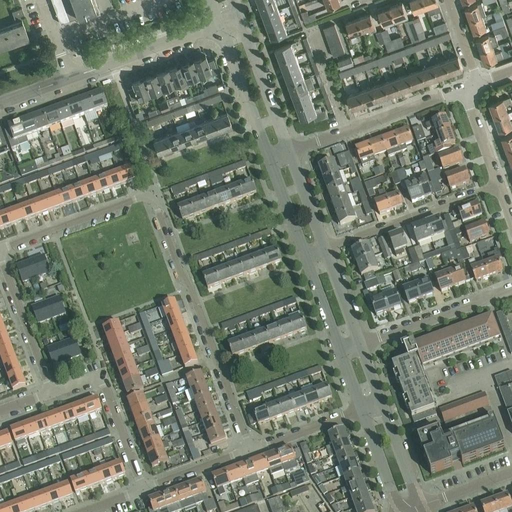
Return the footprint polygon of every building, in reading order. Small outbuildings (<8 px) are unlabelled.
[(51,0),(60,23),(95,10),(91,0),(51,0)] [(262,15),(278,9),(275,0),(265,0),(258,3),(262,15)] [(409,0),(414,12),(427,7),(423,0),(409,0)] [(441,10),(437,0),(423,0),(427,7),(433,5),(435,12),(441,10)] [(504,13),(510,10),(506,1),(500,3),(504,13)] [(396,23),(408,19),(402,2),(390,6),(396,23)] [(295,16),(298,15),(294,3),(290,5),(295,16)] [(474,4),(465,8),(469,20),(482,15),(479,9),(483,7),(481,3),(478,4),(478,3),(474,4)] [(303,13),(300,5),(298,5),(302,17),(308,15),(307,11),(303,13)] [(384,27),(396,23),(390,6),(378,11),(384,27)] [(14,18),(24,14),(21,7),(11,11),(14,18)] [(266,27),(283,21),(278,9),(262,15),(266,27)] [(497,21),(491,23),(493,29),(505,25),(503,19),(499,10),(493,12),(497,21)] [(305,23),(316,19),(314,13),(308,15),(302,17),(305,23)] [(370,14),(358,18),(363,30),(364,30),(370,28),(371,32),(376,30),(375,26),(373,23),(370,14)] [(474,32),(483,29),(486,28),(482,15),(469,20),(474,32)] [(420,39),(426,37),(419,16),(412,19),(420,39)] [(353,42),(358,40),(355,33),(363,30),(358,18),(346,23),(353,42)] [(28,39),(21,19),(22,22),(0,29),(0,46),(1,46),(2,48),(10,45),(9,43),(14,41),(15,44),(28,39)] [(414,42),(420,39),(412,19),(406,21),(414,42)] [(269,39),(287,33),(283,21),(266,27),(271,38),(269,39)] [(436,33),(438,32),(448,29),(445,21),(433,26),(436,33)] [(325,33),(336,29),(334,24),(323,28),(325,33)] [(505,25),(493,29),(495,33),(506,29),(505,25)] [(327,39),(338,35),(336,29),(325,33),(327,39)] [(390,40),(386,29),(380,31),(385,42),(388,51),(396,48),(392,39),(390,40)] [(380,44),(385,42),(380,31),(376,32),(380,44)] [(449,32),(440,35),(442,41),(451,37),(449,32)] [(493,35),(488,34),(476,39),(480,51),(493,46),(498,45),(494,35),(493,35)] [(329,44),(340,40),(338,35),(327,39),(329,44)] [(439,45),(438,42),(439,42),(437,36),(425,41),(427,46),(431,45),(432,48),(439,45)] [(307,50),(311,49),(306,37),(303,38),(307,50)] [(331,50),(342,46),(340,40),(329,44),(331,50)] [(295,55),(293,47),(297,45),(295,41),(273,49),(273,50),(275,49),(279,61),(295,55)] [(414,51),(427,46),(425,41),(412,45),(414,51)] [(402,55),(414,51),(412,45),(400,50),(402,55)] [(333,56),(345,52),(342,46),(331,50),(333,56)] [(495,52),(494,49),(493,46),(480,51),(485,63),(502,57),(500,51),(495,52)] [(311,62),(315,61),(311,49),(307,50),(311,62)] [(400,50),(391,53),(393,58),(395,64),(404,61),(402,55),(400,50)] [(364,58),(362,54),(353,57),(355,63),(364,59),(372,57),(371,55),(364,58)] [(390,60),(388,54),(376,59),(378,64),(379,68),(391,63),(390,60)] [(207,61),(205,55),(204,55),(205,56),(193,61),(199,77),(210,73),(211,75),(218,72),(213,59),(207,61)] [(283,72),(300,66),(295,55),(279,61),(283,72)] [(340,68),(353,64),(350,56),(338,61),(340,68)] [(450,73),(462,69),(458,56),(446,60),(450,73)] [(365,69),(378,64),(376,59),(363,63),(365,69)] [(438,77),(450,73),(446,60),(433,65),(438,77)] [(187,82),(187,81),(199,77),(193,61),(181,65),(187,82)] [(316,74),(319,72),(315,61),(311,62),(316,74)] [(353,73),(365,69),(363,63),(351,68),(353,73)] [(187,82),(181,65),(168,70),(174,86),(180,84),(182,89),(189,87),(187,81),(187,82)] [(426,82),(438,77),(433,65),(421,69),(426,82)] [(288,84),(304,78),(300,66),(283,72),(288,84)] [(343,86),(350,84),(347,75),(353,73),(351,68),(338,72),(343,86)] [(413,86),(426,82),(421,69),(409,74),(413,86)] [(162,90),(174,86),(168,70),(156,74),(162,90)] [(320,86),(324,84),(319,72),(316,74),(320,86)] [(150,95),(162,90),(156,74),(144,78),(150,95)] [(401,91),(413,86),(409,74),(396,78),(401,91)] [(150,95),(144,78),(132,83),(131,81),(131,82),(133,87),(127,89),(131,100),(137,98),(137,100),(150,95)] [(292,96),(308,90),(304,78),(288,84),(292,96)] [(389,95),(401,91),(396,78),(384,83),(389,95)] [(376,100),(389,95),(384,83),(372,87),(376,100)] [(206,95),(218,91),(216,84),(203,88),(204,91),(206,95)] [(364,104),(376,100),(372,87),(360,91),(364,104)] [(95,112),(98,111),(108,108),(101,90),(101,92),(90,96),(95,112)] [(296,107),(312,101),(308,90),(292,96),(296,107)] [(193,100),(206,95),(204,91),(192,96),(193,100)] [(352,108),(364,104),(360,91),(347,96),(352,108)] [(209,103),(221,99),(219,93),(207,98),(209,103)] [(329,109),(332,107),(328,95),(324,97),(329,109)] [(84,117),(95,112),(90,96),(78,101),(84,117)] [(184,97),(179,98),(180,100),(179,100),(181,104),(193,100),(192,96),(184,99),(184,97)] [(494,117),(508,112),(505,105),(511,102),(510,97),(489,104),(494,117)] [(207,98),(197,102),(199,107),(203,106),(208,104),(209,103),(207,98)] [(156,113),(169,109),(167,105),(168,105),(166,100),(158,103),(160,107),(155,109),(156,113)] [(169,109),(178,105),(181,104),(179,100),(168,105),(167,105),(169,109)] [(72,121),(84,117),(78,101),(66,105),(72,121)] [(312,101),(296,107),(300,119),(299,119),(299,120),(312,115),(314,122),(325,117),(328,117),(325,110),(322,111),(320,106),(315,108),(313,104),(312,101)] [(195,102),(185,106),(187,112),(197,108),(195,102)] [(61,125),(72,121),(66,105),(55,109),(61,125)] [(172,117),(184,112),(182,107),(170,111),(172,117)] [(49,130),(49,129),(61,125),(55,109),(43,113),(49,130)] [(170,111),(160,115),(162,120),(171,117),(172,117),(170,111)] [(511,119),(511,120),(508,112),(494,117),(499,130),(508,127),(511,125),(511,119)] [(38,134),(49,130),(43,113),(31,118),(37,134),(38,134)] [(219,130),(231,126),(226,113),(214,118),(219,130)] [(154,117),(148,120),(150,125),(155,123),(159,122),(160,121),(158,116),(154,117)] [(450,131),(445,117),(425,125),(427,130),(433,128),(437,136),(450,131)] [(31,118),(20,122),(26,138),(28,143),(39,139),(37,134),(31,118)] [(206,135),(219,130),(214,118),(202,122),(206,135)] [(196,124),(194,120),(188,122),(189,127),(194,139),(206,135),(202,122),(196,124)] [(28,144),(26,138),(20,122),(8,126),(10,130),(5,132),(12,150),(28,144)] [(417,143),(426,140),(421,126),(412,130),(417,143)] [(182,144),(194,139),(189,127),(177,131),(182,144)] [(169,148),(182,144),(177,131),(165,136),(169,148)] [(400,153),(407,150),(405,145),(412,143),(411,140),(408,131),(407,131),(394,136),(400,153)] [(450,131),(437,136),(439,144),(427,148),(431,157),(451,149),(450,146),(455,144),(450,131)] [(0,154),(9,152),(5,142),(2,133),(2,132),(0,132),(0,154)] [(507,151),(511,149),(511,133),(502,138),(507,151)] [(157,153),(169,148),(165,136),(153,140),(157,153)] [(400,153),(394,136),(381,141),(386,153),(387,152),(388,157),(400,153)] [(56,147),(61,143),(57,137),(52,140),(56,147)] [(373,157),(386,153),(381,141),(368,146),(373,157)] [(121,144),(111,148),(113,153),(123,150),(121,144)] [(373,157),(368,146),(357,150),(356,150),(360,162),(373,157)] [(109,149),(99,153),(101,158),(111,154),(109,149)] [(448,155),(439,158),(443,170),(453,167),(462,163),(462,162),(459,156),(458,151),(448,155)] [(349,169),(354,167),(349,152),(343,155),(349,169)] [(87,157),(89,162),(98,159),(97,154),(87,157)] [(401,168),(406,166),(403,159),(401,155),(397,156),(401,168)] [(44,165),(39,167),(41,170),(50,167),(48,163),(49,163),(46,157),(42,159),(44,165)] [(84,158),(74,162),(76,167),(86,163),(84,158)] [(323,179),(338,173),(334,161),(318,167),(323,179)] [(234,172),(237,171),(246,167),(244,162),(232,166),(234,172)] [(426,170),(424,162),(418,164),(421,172),(426,170)] [(72,163),(62,166),(64,172),(74,168),(72,163)] [(36,164),(26,167),(27,171),(29,175),(38,171),(37,168),(36,164)] [(232,166),(222,170),(224,175),(234,172),(232,166)] [(60,167),(50,171),(52,176),(62,172),(60,167)] [(122,186),(134,181),(130,168),(118,173),(122,186)] [(433,172),(432,168),(426,170),(430,180),(442,175),(440,169),(433,172)] [(400,184),(408,181),(404,170),(400,171),(396,173),(400,184)] [(220,171),(210,174),(212,180),(222,176),(220,171)] [(455,174),(446,178),(447,180),(450,189),(469,182),(467,178),(465,171),(455,174)] [(48,172),(38,175),(40,181),(49,177),(48,172)] [(7,179),(5,173),(0,174),(0,179),(0,181),(2,185),(13,181),(12,177),(7,179)] [(110,190),(122,186),(118,173),(105,177),(110,190)] [(327,190),(342,185),(338,173),(323,179),(327,190)] [(394,187),(400,184),(396,173),(394,173),(390,175),(394,187)] [(423,199),(431,197),(427,187),(430,186),(426,174),(418,177),(420,181),(417,182),(423,199)] [(208,175),(197,179),(199,185),(209,181),(210,181),(208,175)] [(435,195),(442,192),(438,182),(444,181),(442,175),(430,180),(435,195)] [(35,176),(26,180),(27,185),(37,182),(35,176)] [(98,195),(110,190),(105,177),(93,182),(98,195)] [(382,186),(387,184),(385,177),(379,179),(382,186)] [(358,192),(363,190),(359,179),(354,181),(358,192)] [(367,192),(376,189),(376,188),(382,186),(379,179),(364,184),(367,192)] [(195,180),(185,184),(187,189),(197,185),(195,180)] [(23,181),(13,184),(15,190),(25,186),(23,181)] [(244,198),(256,194),(252,181),(239,186),(244,198)] [(85,199),(98,195),(93,182),(81,186),(85,199)] [(412,203),(423,199),(417,182),(406,186),(412,203)] [(185,190),(183,184),(170,189),(174,198),(186,193),(185,190)] [(11,185),(1,189),(3,194),(13,191),(11,185)] [(331,202),(346,197),(342,185),(327,190),(331,202)] [(73,203),(85,199),(81,186),(69,191),(73,203)] [(231,203),(244,198),(239,186),(227,190),(231,203)] [(219,207),(231,203),(227,190),(215,195),(219,207)] [(362,204),(367,202),(363,190),(358,192),(362,204)] [(61,208),(73,203),(69,191),(56,195),(61,208)] [(379,215),(391,211),(386,198),(384,191),(378,193),(381,200),(375,202),(379,215)] [(391,211),(402,207),(398,194),(386,198),(391,211)] [(49,212),(61,208),(56,195),(44,200),(49,212)] [(207,212),(219,207),(215,195),(202,199),(207,212)] [(335,214),(351,208),(346,197),(331,202),(335,214)] [(195,217),(207,212),(202,199),(190,204),(195,217)] [(36,217),(49,212),(44,200),(32,204),(36,217)] [(366,216),(372,214),(367,202),(362,204),(366,216)] [(24,221),(36,217),(32,204),(20,209),(24,221)] [(182,221),(195,217),(190,204),(178,209),(182,221)] [(458,212),(453,214),(454,218),(460,216),(462,221),(462,223),(472,220),(482,216),(481,216),(479,209),(477,205),(458,212)] [(340,226),(355,220),(351,208),(335,214),(340,226)] [(12,226),(24,221),(20,209),(7,213),(12,226)] [(0,230),(12,226),(7,213),(0,216),(0,230)] [(454,231),(449,215),(443,217),(445,222),(449,232),(449,233),(454,231)] [(440,224),(438,219),(426,224),(431,239),(444,235),(444,234),(449,232),(445,222),(440,224)] [(417,244),(431,239),(426,224),(412,229),(417,244)] [(475,227),(466,231),(470,243),(479,239),(489,236),(487,231),(485,225),(484,224),(475,227)] [(461,250),(456,236),(463,234),(461,228),(454,231),(449,233),(454,246),(454,245),(456,250),(459,249),(459,251),(462,250),(461,250)] [(259,240),(271,236),(269,230),(257,235),(259,240)] [(396,257),(404,254),(402,250),(407,248),(401,233),(389,237),(396,257)] [(257,235),(247,238),(249,244),(259,240),(257,235)] [(245,239),(235,243),(237,248),(247,245),(245,239)] [(382,254),(389,252),(384,239),(377,241),(382,254)] [(233,244),(223,247),(225,253),(226,253),(235,249),(233,244)] [(373,249),(371,244),(368,245),(352,251),(356,263),(374,257),(371,250),(373,249)] [(463,262),(469,260),(468,254),(474,252),(479,250),(477,244),(461,250),(462,250),(459,251),(463,262)] [(441,256),(456,250),(454,245),(454,246),(436,252),(437,256),(441,255),(441,256)] [(419,247),(413,249),(419,263),(425,261),(431,259),(436,257),(437,256),(436,252),(423,257),(419,247)] [(220,248),(210,252),(212,257),(218,255),(220,261),(224,259),(222,254),(220,248)] [(265,254),(264,254),(269,267),(281,262),(279,255),(277,249),(269,252),(265,254)] [(413,249),(408,251),(413,265),(414,265),(419,263),(413,249)] [(463,262),(459,251),(459,249),(456,250),(441,256),(443,262),(448,260),(449,263),(457,260),(458,264),(463,262)] [(490,277),(502,273),(498,260),(501,258),(498,249),(494,251),(494,253),(487,255),(490,263),(485,265),(490,277)] [(385,261),(392,258),(389,252),(382,254),(385,261)] [(208,253),(198,256),(200,262),(210,258),(208,253)] [(257,271),(269,267),(264,254),(252,259),(257,271)] [(50,273),(44,256),(43,256),(43,257),(30,262),(36,278),(49,273),(50,273)] [(376,264),(374,257),(356,263),(361,276),(381,269),(379,264),(376,264)] [(244,276),(257,271),(252,259),(240,263),(244,276)] [(429,271),(435,269),(431,259),(425,261),(429,271)] [(477,267),(475,260),(468,262),(476,283),(490,277),(485,265),(477,267)] [(36,278),(30,262),(17,266),(16,266),(23,283),(36,278)] [(232,280),(244,276),(240,263),(227,268),(232,280)] [(441,293),(453,288),(446,267),(440,269),(443,276),(435,278),(441,293)] [(446,267),(453,288),(466,284),(460,269),(454,271),(452,268),(447,270),(446,267)] [(220,285),(232,280),(227,268),(215,272),(220,285)] [(396,283),(402,281),(398,271),(392,273),(396,283)] [(207,289),(220,285),(215,272),(203,277),(207,289)] [(380,288),(388,285),(385,277),(378,280),(380,288)] [(421,300),(433,295),(426,277),(414,281),(416,285),(421,300)] [(366,291),(379,286),(378,285),(376,279),(364,284),(366,291)] [(408,304),(421,300),(416,285),(403,290),(408,304)] [(388,312),(401,307),(395,292),(383,297),(388,312)] [(65,314),(59,297),(58,298),(46,303),(51,319),(65,314),(65,315),(65,314)] [(376,316),(388,312),(383,297),(370,302),(376,316)] [(283,308),(297,304),(295,298),(281,303),(283,308)] [(167,319),(179,314),(175,302),(162,307),(167,319)] [(51,319),(46,303),(32,308),(32,307),(32,308),(38,324),(39,324),(38,324),(51,319)] [(281,303),(273,306),(275,312),(283,308),(281,303)] [(270,307),(260,311),(262,316),(272,313),(270,307)] [(258,312),(248,315),(250,321),(260,317),(258,312)] [(145,313),(139,315),(143,324),(143,325),(148,323),(145,313)] [(171,331),(184,327),(179,314),(167,319),(171,331)] [(245,316),(236,320),(238,325),(247,322),(245,316)] [(422,367),(500,338),(492,316),(484,318),(484,320),(474,324),(473,322),(458,328),(459,330),(448,334),(447,332),(432,338),(433,339),(422,343),(421,342),(414,344),(413,343),(404,347),(403,347),(404,348),(408,360),(397,364),(392,365),(395,373),(397,373),(401,383),(399,384),(405,399),(406,399),(410,409),(409,410),(412,418),(415,417),(419,415),(423,414),(427,412),(430,411),(434,410),(417,364),(420,363),(422,367)] [(293,335),(306,330),(302,318),(289,323),(293,335)] [(236,330),(234,327),(235,326),(233,321),(221,325),(223,331),(228,329),(230,333),(236,330)] [(123,334),(119,323),(103,329),(107,340),(123,334)] [(282,339),(293,335),(289,323),(277,327),(282,339)] [(136,333),(142,331),(140,324),(134,327),(136,333)] [(149,325),(144,327),(148,337),(153,335),(149,325)] [(130,335),(136,333),(134,327),(128,329),(130,335)] [(184,327),(171,331),(174,338),(176,343),(188,339),(184,327)] [(270,344),(282,339),(277,327),(265,331),(270,344)] [(257,348),(270,344),(265,331),(253,336),(257,348)] [(111,351),(127,345),(123,334),(107,340),(111,351)] [(245,353),(257,348),(253,336),(240,340),(245,353)] [(0,354),(12,350),(7,338),(0,340),(0,354)] [(154,338),(149,340),(152,350),(158,348),(154,338)] [(81,356),(74,339),(74,340),(61,344),(67,361),(80,356),(81,356)] [(172,345),(171,345),(174,353),(179,351),(180,356),(193,351),(188,339),(176,343),(172,345)] [(233,357),(245,353),(240,340),(228,345),(233,357)] [(67,361),(61,344),(48,349),(47,349),(53,366),(54,366),(54,365),(67,361)] [(116,362),(131,356),(127,345),(111,351),(116,362)] [(145,355),(150,353),(148,347),(142,349),(145,355)] [(142,349),(136,351),(137,354),(139,357),(145,355),(142,349)] [(0,356),(4,367),(16,362),(12,350),(0,354),(0,356)] [(159,350),(153,352),(157,362),(162,360),(159,350)] [(185,368),(197,364),(193,351),(180,356),(185,368)] [(131,356),(116,362),(120,373),(135,367),(131,356)] [(162,376),(173,372),(170,365),(173,364),(171,359),(163,362),(158,364),(162,376)] [(9,379),(21,374),(16,362),(4,367),(9,379)] [(120,373),(124,385),(140,379),(135,367),(120,373)] [(311,370),(310,370),(312,376),(322,372),(320,367),(312,369),(311,370)] [(308,371),(297,375),(299,381),(310,377),(308,371)] [(147,380),(153,378),(151,372),(145,374),(147,380)] [(190,390),(205,385),(201,374),(201,373),(186,379),(190,390)] [(504,386),(509,384),(506,373),(500,375),(504,386)] [(13,391),(26,387),(21,374),(9,379),(13,391)] [(498,388),(504,386),(500,375),(494,378),(498,388)] [(294,376),(285,379),(287,385),(297,382),(294,376)] [(127,395),(128,396),(144,390),(142,385),(147,383),(145,378),(140,380),(140,379),(124,385),(128,395),(127,395)] [(282,380),(273,384),(275,390),(284,386),(282,380)] [(170,398),(175,396),(172,388),(173,388),(172,384),(165,386),(170,398)] [(511,384),(499,390),(508,414),(507,415),(511,427),(511,384)] [(205,385),(190,390),(192,395),(194,401),(209,396),(205,385)] [(271,385),(260,388),(263,394),(273,390),(271,385)] [(319,403),(332,399),(327,386),(315,390),(319,403)] [(249,402),(259,399),(261,398),(260,395),(258,389),(246,394),(249,402)] [(306,408),(319,403),(315,390),(302,395),(306,408)] [(294,393),(289,395),(290,400),(289,400),(294,412),(306,408),(302,395),(296,398),(294,393)] [(147,407),(143,395),(127,400),(127,401),(128,401),(132,412),(147,407)] [(175,396),(170,398),(172,405),(178,403),(175,396)] [(198,412),(213,407),(209,396),(194,401),(198,412)] [(482,404),(480,400),(479,396),(473,398),(478,411),(484,409),(482,404)] [(472,413),(478,411),(473,398),(468,400),(472,413)] [(89,416),(92,415),(101,411),(97,399),(85,403),(89,416)] [(282,417),(294,412),(289,400),(278,404),(282,417)] [(467,415),(472,413),(468,400),(462,402),(467,415)] [(461,417),(467,415),(462,402),(456,404),(461,417)] [(77,420),(89,416),(85,403),(72,408),(77,420)] [(270,421),(282,417),(278,404),(265,409),(270,421)] [(455,419),(461,417),(456,404),(451,406),(455,419)] [(449,421),(455,419),(451,406),(445,408),(446,413),(448,417),(449,421)] [(136,423),(151,418),(147,407),(132,412),(136,423)] [(202,423),(217,418),(213,407),(198,412),(202,423)] [(488,407),(484,409),(478,411),(472,413),(467,415),(461,417),(455,419),(449,421),(445,423),(445,424),(445,425),(446,429),(491,412),(490,408),(489,408),(488,407)] [(65,425),(77,420),(72,408),(60,412),(65,425)] [(258,426),(270,421),(265,409),(253,413),(258,426)] [(158,419),(172,414),(171,410),(157,415),(158,419)] [(178,420),(183,418),(180,410),(175,412),(178,420)] [(52,429),(65,425),(60,412),(48,417),(52,429)] [(40,434),(52,429),(48,417),(35,421),(40,434)] [(140,435),(155,429),(151,418),(136,423),(140,435)] [(180,427),(186,425),(183,418),(178,420),(180,427)] [(207,434),(221,429),(217,418),(202,423),(207,434)] [(462,464),(504,448),(494,419),(488,421),(490,426),(453,440),(454,442),(460,458),(462,464)] [(28,438),(40,434),(35,421),(23,426),(28,438)] [(444,445),(439,431),(442,430),(439,423),(421,430),(423,436),(417,438),(431,475),(453,467),(450,462),(460,458),(454,442),(444,445)] [(15,443),(28,438),(23,426),(11,430),(15,443)] [(144,445),(159,439),(155,429),(140,435),(144,445)] [(221,429),(207,434),(207,436),(211,446),(226,440),(225,439),(225,440),(221,429)] [(346,437),(344,430),(344,429),(328,435),(332,447),(348,441),(348,440),(351,439),(350,436),(346,437)] [(98,441),(110,436),(111,436),(109,430),(105,432),(96,435),(98,441)] [(189,433),(183,435),(186,442),(191,440),(189,433)] [(0,450),(12,446),(8,434),(0,436),(0,450)] [(93,435),(84,439),(86,445),(96,441),(93,435)] [(120,461),(111,438),(99,443),(101,448),(109,445),(115,463),(120,461)] [(161,444),(159,439),(144,445),(148,457),(164,451),(163,450),(169,448),(167,442),(161,444)] [(81,440),(71,444),(73,449),(83,446),(81,440)] [(189,449),(194,447),(191,440),(186,442),(189,449)] [(68,445),(67,441),(58,444),(59,448),(61,454),(73,449),(71,444),(68,445)] [(350,447),(348,441),(332,447),(336,457),(352,451),(351,451),(355,450),(353,446),(350,447)] [(101,448),(99,443),(86,447),(88,453),(94,451),(95,456),(103,453),(101,448)] [(304,457),(308,455),(310,455),(306,443),(300,446),(304,457)] [(86,447),(76,451),(79,457),(88,453),(86,447)] [(49,458),(61,454),(59,448),(47,452),(47,453),(49,458)] [(285,473),(298,468),(295,461),(290,448),(277,453),(284,471),(285,473)] [(152,468),(168,462),(164,451),(148,457),(152,467),(152,468)] [(354,458),(352,451),(336,457),(339,467),(355,462),(355,461),(359,460),(357,457),(354,458)] [(64,462),(76,457),(74,452),(61,456),(64,462)] [(24,467),(37,463),(33,453),(21,458),(22,461),(24,467)] [(44,453),(34,457),(37,463),(46,459),(44,453)] [(284,471),(277,453),(264,457),(269,470),(271,476),(284,471)] [(58,457),(48,461),(50,466),(60,462),(58,458),(58,457)] [(258,482),(259,482),(256,475),(269,470),(264,457),(251,462),(256,475),(258,482)] [(113,466),(111,460),(106,462),(108,468),(113,480),(125,476),(120,463),(113,466)] [(45,461),(35,465),(37,471),(47,467),(45,461)] [(258,482),(256,475),(251,462),(238,467),(243,480),(246,487),(258,482)] [(358,469),(355,462),(339,467),(343,478),(359,472),(363,471),(361,467),(358,469)] [(16,464),(6,467),(8,473),(18,469),(16,464)] [(33,466),(23,470),(25,475),(28,474),(35,472),(35,471),(33,466)] [(230,485),(243,480),(238,467),(225,472),(230,485)] [(100,485),(113,480),(108,468),(96,472),(100,485)] [(10,481),(23,476),(21,471),(8,475),(10,481)] [(88,489),(100,485),(96,472),(83,477),(88,489)] [(220,497),(225,495),(223,488),(230,485),(225,472),(212,476),(217,490),(220,497)] [(305,472),(293,477),(297,488),(309,483),(305,472)] [(362,479),(359,472),(343,478),(347,489),(363,483),(363,482),(366,481),(365,478),(362,479)] [(0,484),(10,481),(8,475),(0,478),(0,484)] [(317,486),(321,484),(316,476),(312,479),(317,486)] [(75,494),(88,489),(83,477),(71,481),(75,494)] [(209,501),(206,494),(201,481),(188,485),(193,499),(195,505),(203,502),(205,508),(206,511),(209,511),(217,509),(213,499),(209,501)] [(366,490),(363,483),(347,489),(351,499),(367,493),(370,492),(369,488),(366,490)] [(60,502),(72,497),(68,485),(56,489),(60,502)] [(182,510),(195,505),(193,499),(188,485),(175,490),(180,503),(182,510)] [(323,496),(328,493),(322,486),(318,489),(323,496)] [(299,496),(309,492),(307,487),(297,491),(299,496)] [(48,506),(60,502),(56,489),(43,494),(48,506)] [(168,511),(176,511),(182,510),(180,503),(175,490),(162,495),(167,508),(168,511)] [(370,500),(367,493),(351,499),(355,509),(371,504),(371,503),(374,502),(373,499),(370,500)] [(37,496),(31,498),(36,511),(48,506),(43,494),(42,494),(37,496)] [(167,508),(162,495),(149,500),(152,508),(148,510),(148,511),(168,511),(167,508)] [(330,505),(334,503),(329,495),(325,498),(330,505)] [(507,495),(494,500),(498,511),(502,511),(507,510),(507,511),(511,511),(511,508),(511,504),(507,495)] [(268,502),(270,508),(282,503),(279,497),(268,502)] [(22,511),(32,511),(36,511),(31,498),(19,503),(22,511)] [(244,500),(239,502),(242,508),(247,506),(252,504),(250,498),(244,500)] [(483,511),(498,511),(494,500),(481,505),(483,511)] [(224,502),(218,504),(220,510),(220,511),(231,511),(239,509),(237,504),(230,507),(226,508),(224,502)] [(8,511),(22,511),(19,503),(6,507),(8,511)] [(282,503),(270,508),(271,511),(275,511),(284,509),(282,503)]
